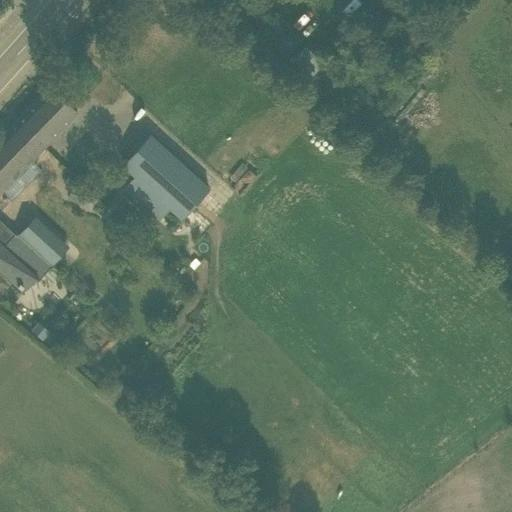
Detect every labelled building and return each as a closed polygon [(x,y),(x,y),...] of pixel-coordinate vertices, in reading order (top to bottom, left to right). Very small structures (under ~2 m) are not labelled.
[(377,37),(394,21),(386,13),(369,28),(377,37)] [(395,33),(418,60),(428,51),(405,24),(395,33)] [(305,45),(292,60),(313,78),(326,63),(305,45)] [(0,191),(77,112),(50,85),(0,136),(0,191)] [(184,220),(211,190),(151,136),(125,166),(132,173),(129,177),(131,179),(166,211),(170,207),(184,220)] [(72,184),(67,198),(83,204),(88,190),(72,184)] [(51,266),(43,258),(17,234),(16,235),(4,224),(0,220),(0,269),(12,256),(21,265),(35,278),(37,280),(51,266)]
